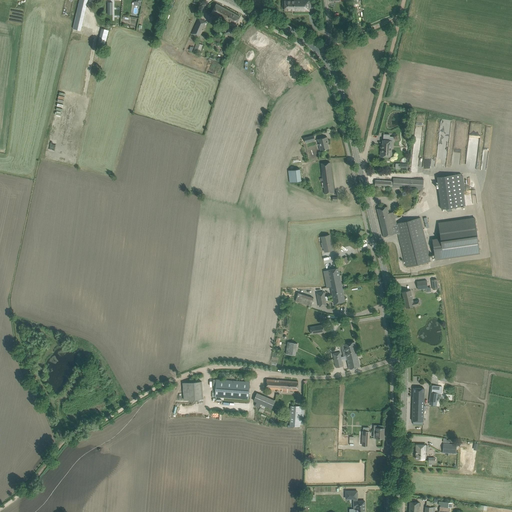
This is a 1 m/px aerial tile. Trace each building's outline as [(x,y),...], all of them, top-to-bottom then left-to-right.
[(83,18),(87,0),(79,0),(78,5),(76,17),(83,18)] [(294,10),(294,11),(309,11),(309,0),(302,0),(302,1),(284,1),(284,10),(294,10)] [(235,26),(240,17),(216,3),(211,13),(230,24),(229,26),(231,27),(232,25),(235,26)] [(198,18),(191,34),(192,34),(198,37),(201,31),(202,28),(203,28),(206,22),(198,18)] [(102,28),(97,44),(105,46),(109,30),(102,28)] [(233,38),(234,37),(236,33),(228,28),(225,34),(233,38)] [(199,52),(202,45),(196,42),(193,50),(194,50),(194,52),(198,53),(198,52),(199,52)] [(282,58),(276,65),(284,73),(281,76),(285,79),(288,76),(294,81),(300,74),(282,58)] [(321,151),(324,150),(329,148),(327,141),(328,141),(327,137),(318,139),(321,151)] [(392,141),(388,141),(383,140),(383,144),(381,144),(380,156),(390,157),(390,153),(391,153),(392,141)] [(325,194),(329,193),(334,193),(330,162),(321,164),(318,164),(318,172),(322,172),(325,194)] [(288,170),(289,183),(301,181),(299,169),(288,170)] [(465,206),(462,178),(465,178),(464,173),(461,174),(437,177),(441,209),(465,206)] [(394,188),(416,189),(423,190),(424,180),(393,178),(393,182),(391,182),(391,181),(380,180),(375,180),(375,186),(380,187),(394,188)] [(396,216),(393,216),(392,212),(389,213),(387,206),(377,209),(384,237),(398,233),(406,267),(430,261),(422,229),(423,229),(420,217),(407,221),(397,223),(395,218),(396,218),(396,216)] [(435,260),(480,254),(475,217),(438,222),(440,238),(432,239),(435,260)] [(321,237),(325,252),(333,250),(330,235),(321,237)] [(325,261),(295,266),(298,282),(304,281),(305,285),(321,282),(321,278),(328,277),(325,261)] [(338,268),(328,270),(329,277),(331,286),(341,284),(338,268)] [(431,291),(431,287),(428,287),(427,280),(417,281),(418,289),(426,288),(426,292),(431,291)] [(331,286),(334,303),(340,302),(345,301),(341,284),(331,286)] [(410,290),(402,292),(406,308),(420,305),(419,300),(413,302),(410,290)] [(324,291),(316,293),(319,307),(327,306),(324,291)] [(294,300),(311,306),(314,298),(298,293),(297,297),(295,297),(294,300)] [(310,327),(311,334),(325,332),(324,325),(310,327)] [(295,355),(296,350),(297,343),(288,342),(286,354),(295,355)] [(346,353),(343,353),(344,357),(347,356),(357,354),(354,342),(344,344),(346,353)] [(350,369),(360,367),(357,354),(347,356),(350,369)] [(343,366),(342,361),(341,357),(334,359),(336,368),(343,366)] [(249,399),(249,387),(250,382),(216,380),(215,397),(249,399)] [(298,391),(298,382),(267,380),(266,389),(282,390),(282,392),(287,392),(287,390),(298,391)] [(201,381),(183,383),(184,400),(203,399),(201,381)] [(414,388),(413,421),(414,421),(423,421),(423,410),(426,410),(426,406),(424,406),(424,388),(414,388)] [(430,392),(429,401),(437,402),(438,393),(430,392)] [(255,398),(253,401),(257,402),(255,406),(259,408),(261,404),(271,409),(273,405),(275,401),(274,401),(257,393),(255,398)] [(287,425),(287,427),(291,427),(291,426),(299,427),(300,424),(303,424),(303,422),(304,407),(301,407),(291,406),(291,411),(290,425),(287,425)] [(374,425),(374,435),(376,435),(376,438),(384,439),(384,428),(383,428),(383,426),(374,425)] [(443,452),(456,453),(456,445),(443,444),(443,445),(443,452)] [(427,445),(425,445),(417,445),(416,459),(425,459),(425,451),(427,451),(427,445)] [(357,491),(346,491),(346,499),(354,499),(354,509),(356,509),(356,511),(364,511),(365,501),(357,501),(357,499),(357,491)] [(434,511),(435,507),(431,507),(431,501),(427,500),(426,507),(425,507),(424,511),(434,511)] [(409,511),(418,511),(419,502),(410,502),(409,511)] [(449,511),(450,507),(452,507),(452,503),(439,502),(439,505),(440,505),(440,507),(439,511),(449,511)]
